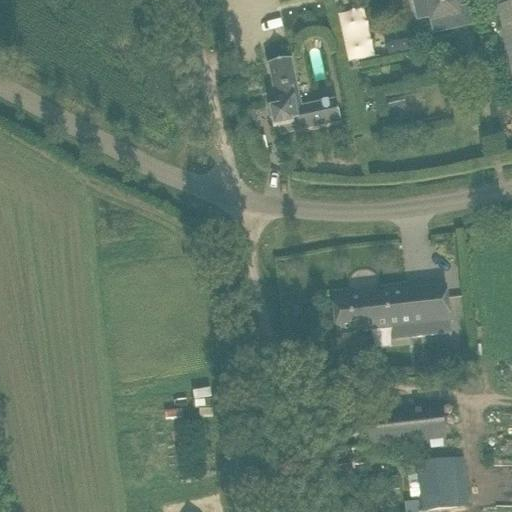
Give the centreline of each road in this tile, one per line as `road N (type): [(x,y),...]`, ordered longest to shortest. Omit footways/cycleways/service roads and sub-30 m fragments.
road 1 (unclassified): [(511,186),(374,213),(233,196),(163,173),(0,79)]
road 2 (track): [(290,511),(263,329),(189,0)]
